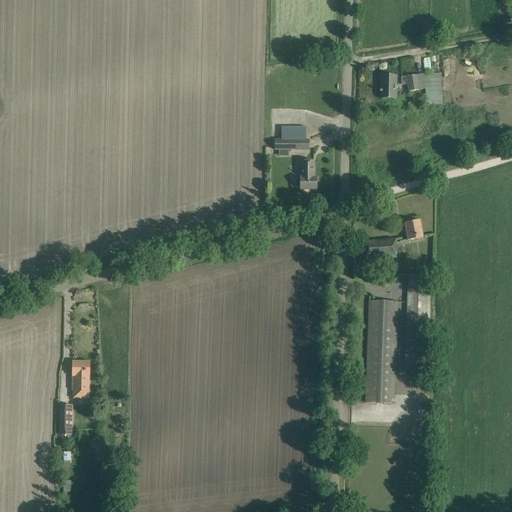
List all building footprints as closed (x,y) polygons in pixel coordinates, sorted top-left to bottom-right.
[(423,75),(417,76),(417,75),(407,77),(407,76),(401,77),(401,85),(408,85),(409,92),(425,89),(426,106),(442,105),(440,73),(423,75)] [(380,91),(380,92),(381,92),(380,98),(395,99),(395,98),(395,95),(396,76),(381,76),(381,91),(380,91)] [(274,140),(274,150),(308,150),(309,140),(306,140),(306,128),(287,128),(287,140),(274,140)] [(313,162),(301,162),(301,178),(300,178),(298,178),(296,179),(295,182),(295,186),(296,188),(298,189),(300,189),(300,190),(316,190),(316,178),(313,178),(313,162)] [(404,223),(408,241),(423,238),(419,220),(404,223)] [(396,258),(395,239),(362,242),(364,261),(396,258)] [(405,370),(427,371),(430,276),(408,276),(405,370)] [(369,301),(366,403),(394,404),(397,302),(369,301)] [(88,399),(88,378),(89,378),(89,362),(73,362),(73,378),(76,378),(76,392),(73,392),(73,399),(88,399)] [(72,436),(73,406),(59,406),(59,436),(72,436)]
